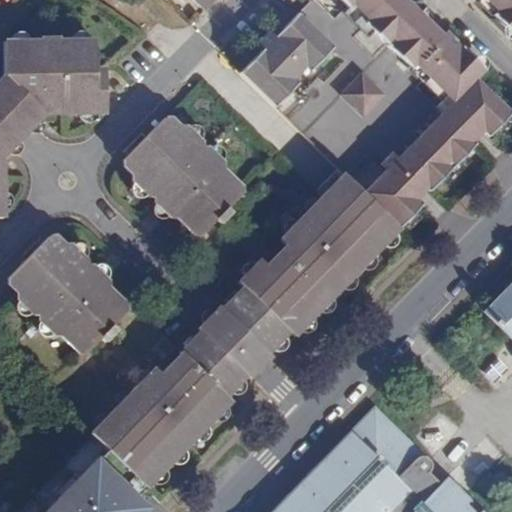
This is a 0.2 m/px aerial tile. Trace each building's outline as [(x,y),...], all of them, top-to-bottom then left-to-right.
[(164,0),(165,1),(165,0),(191,0),(204,12),(215,0),(164,0)] [(362,193),(399,229),(422,206),(409,193),(419,182),(429,192),(474,145),(465,136),(476,125),(488,138),(511,115),(475,80),(485,70),(459,44),(446,32),(442,35),(406,0),(339,0),(347,7),(373,32),(411,69),(415,66),(446,96),(433,109),(440,114),(397,159),(391,153),(378,165),(384,171),(362,193)] [(511,0),(477,0),(499,21),(511,33),(511,0)] [(373,32),(347,7),(342,12),(367,38),(373,32)] [(239,73),(275,108),(291,92),(298,85),(284,72),(297,59),(310,73),(317,65),(333,49),(298,14),(275,38),(269,32),(263,38),(257,44),(262,50),(239,73)] [(15,98),(33,116),(104,114),(104,70),(94,69),(94,40),(59,41),(59,37),(39,37),(39,41),(4,42),(4,77),(20,93),(15,98)] [(322,71),(317,65),(310,73),(297,59),(284,72),(298,85),(291,92),(297,97),(322,71)] [(0,145),(2,147),(18,130),(33,116),(15,98),(20,93),(4,77),(0,72),(0,145)] [(385,95),(362,72),(338,96),(362,119),(385,95)] [(171,118),(164,119),(123,160),(123,166),(132,174),(132,182),(149,198),(152,198),(152,202),(169,218),(176,218),(194,235),(200,235),(215,221),(219,226),(231,213),(227,209),(242,194),(241,187),(223,169),(223,163),(206,147),(203,147),(202,144),(186,127),(180,127),(171,118)] [(292,337),(399,229),(362,193),(344,175),(279,241),(286,248),(266,267),(259,261),(237,282),(243,288),(237,294),(234,291),(225,301),(226,302),(221,308),(267,353),(287,333),(292,337)] [(56,236),(49,236),(8,279),(8,284),(17,293),(17,300),(34,316),(37,316),(37,319),(54,336),(61,336),(79,353),(85,353),(99,339),(104,343),(116,331),(112,327),(126,312),(126,305),(108,287),(107,281),(91,265),(88,265),(87,261),(71,245),(64,245),(56,236)] [(511,293),(506,288),(483,312),(509,337),(511,340),(511,293)] [(199,330),(246,376),(248,379),(260,367),(270,356),(267,353),(221,308),(219,307),(209,317),(197,329),(199,330)] [(107,450),(145,488),(230,401),(226,397),(246,376),(199,330),(193,336),(191,335),(183,344),(185,346),(179,352),(180,354),(160,374),(154,368),(90,434),(107,450)] [(480,511),(464,497),(446,479),(440,485),(429,474),(432,465),(427,458),(411,442),(374,406),(270,511),(480,511)] [(145,488),(107,450),(46,511),(126,511),(124,510),(134,500),(145,488)] [(134,500),(124,510),(126,511),(142,511),(144,510),(134,500)]
